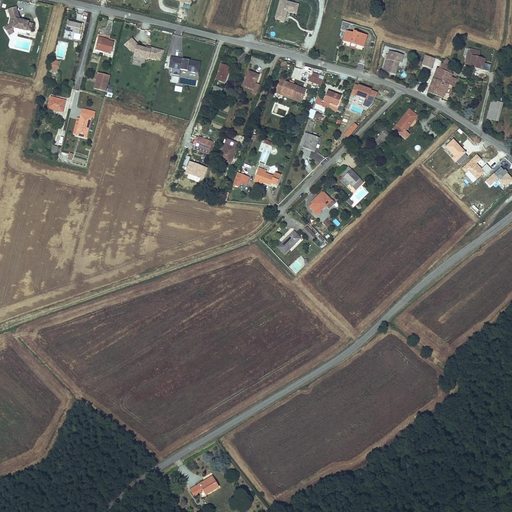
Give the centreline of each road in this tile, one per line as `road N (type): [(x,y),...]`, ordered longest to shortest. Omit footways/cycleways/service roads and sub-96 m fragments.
road 1 (tertiary): [(511,212),(335,358),(157,466),(104,511)]
road 2 (unclassified): [(78,0),(404,86)]
road 3 (track): [(277,211),(259,230),(0,327)]
road 4 (residential): [(404,86),(277,211)]
road 5 (unknown): [(226,36),(178,184)]
road 6 (unclassified): [(404,86),(511,151)]
